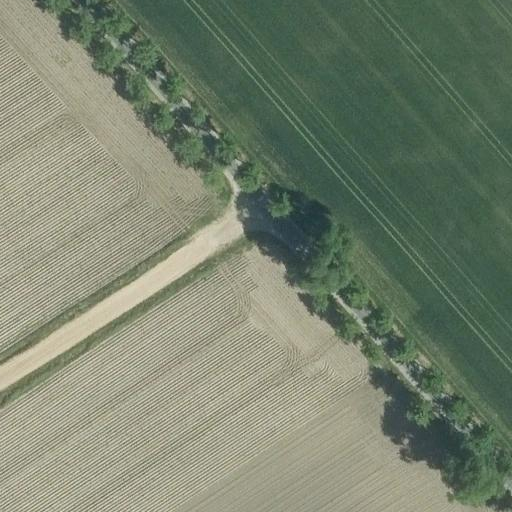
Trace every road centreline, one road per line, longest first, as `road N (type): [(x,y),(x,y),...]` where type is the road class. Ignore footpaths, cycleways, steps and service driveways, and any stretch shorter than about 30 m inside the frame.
road 1 (tertiary): [(511,475),(83,0)]
road 2 (track): [(0,384),(265,204)]
